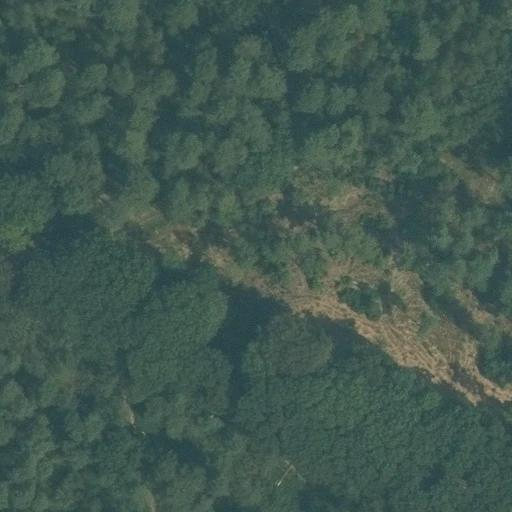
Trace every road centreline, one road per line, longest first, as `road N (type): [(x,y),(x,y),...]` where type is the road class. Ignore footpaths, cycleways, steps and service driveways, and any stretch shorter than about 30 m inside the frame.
road 1 (track): [(0,242),(511,511)]
road 2 (track): [(305,170),(281,0)]
